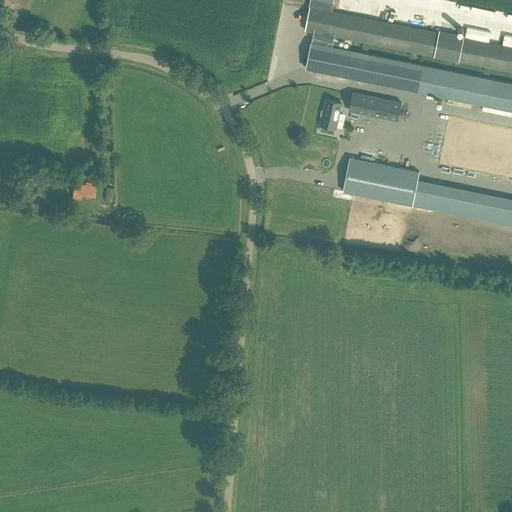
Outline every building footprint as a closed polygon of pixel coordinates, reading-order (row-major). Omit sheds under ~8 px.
[(314,0),(313,7),(311,6),(306,30),(317,33),(315,44),(312,43),(307,67),(447,95),(511,108),(511,84),(472,76),(473,71),(467,70),(466,75),(436,69),(437,63),(433,63),(432,68),(388,59),(389,54),(383,53),(382,58),(357,53),(358,47),(352,46),(351,52),(325,46),(327,35),(410,52),(409,56),(416,57),(417,53),(484,67),(484,71),(490,72),(491,68),(511,72),(511,48),(465,38),(465,36),(440,31),(440,33),(332,11),(334,0),(314,0)] [(359,95),(355,113),(404,123),(408,105),(364,96),(359,95)] [(326,99),(320,124),(326,126),(325,132),(333,134),(341,102),(326,99)] [(407,142),(407,134),(389,134),(389,142),(407,142)] [(417,181),(419,171),(350,157),(343,191),(412,205),(417,181)] [(511,200),(417,181),(412,205),(511,225),(511,200)] [(94,196),(95,187),(74,184),(73,190),(72,190),(72,193),(73,193),(72,199),(81,200),(81,195),(94,196)]
